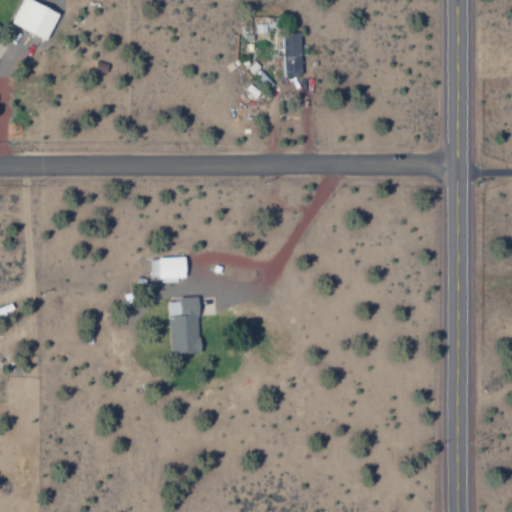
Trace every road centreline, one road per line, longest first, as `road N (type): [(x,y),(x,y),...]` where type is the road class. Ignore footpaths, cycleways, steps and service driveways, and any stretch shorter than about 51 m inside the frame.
road 1 (tertiary): [(447,0),(451,511)]
road 2 (residential): [(447,164),(0,164)]
